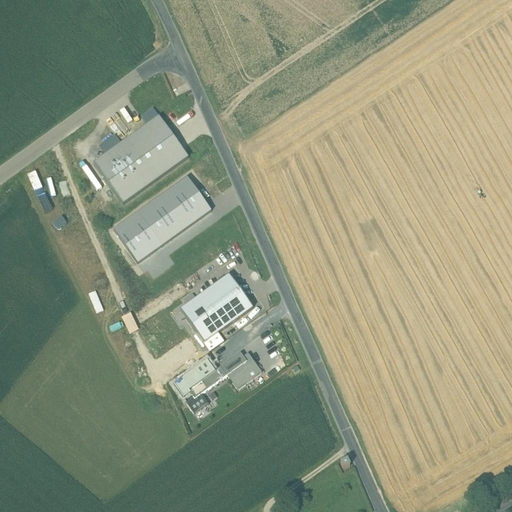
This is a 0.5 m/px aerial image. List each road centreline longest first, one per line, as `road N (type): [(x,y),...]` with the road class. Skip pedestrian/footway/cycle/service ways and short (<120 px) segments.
road 1 (tertiary): [(182,54),(381,511)]
road 2 (unclassified): [(0,178),(159,61),(182,54)]
